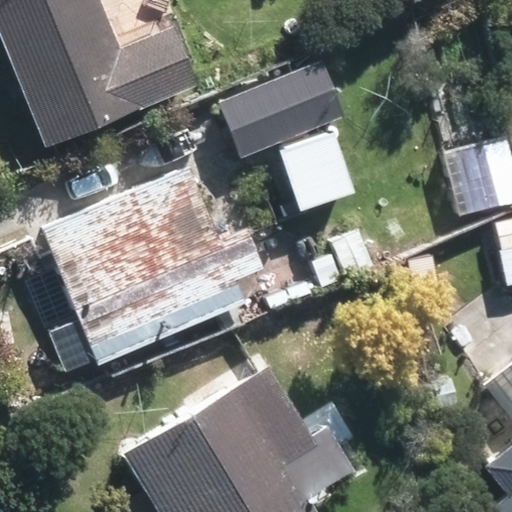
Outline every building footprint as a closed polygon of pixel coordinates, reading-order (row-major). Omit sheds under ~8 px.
[(104,0),(0,0),(0,49),(37,139),(143,95),(104,0)] [(299,68),(215,101),(235,152),(319,119),(299,68)] [(327,125),(271,144),(294,209),(349,191),(327,125)] [(511,169),(502,129),(436,146),(453,212),(511,197),(511,169)] [(172,180),(39,236),(90,357),(223,301),(172,180)] [(511,213),(489,217),(501,284),(511,281),(511,213)] [(253,373),(118,455),(153,511),(299,511),(291,497),(318,480),(253,373)] [(511,511),(511,443),(477,471),(497,496),(481,509),(483,511),(511,511)]
